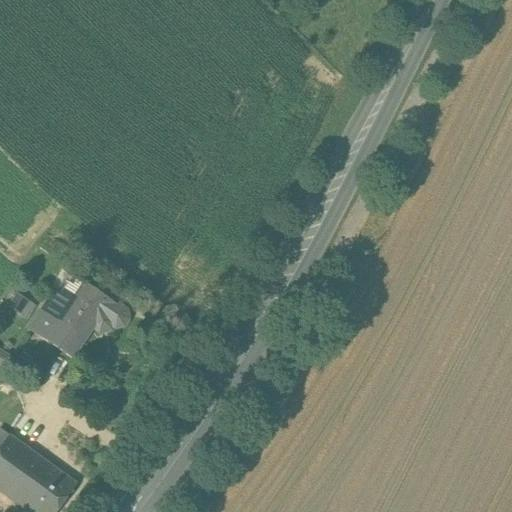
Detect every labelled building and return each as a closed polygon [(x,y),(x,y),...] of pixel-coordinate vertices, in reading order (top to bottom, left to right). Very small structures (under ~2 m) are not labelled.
[(76,280),(51,317),(58,321),(74,297),(77,299),(86,286),(76,280)] [(77,299),(74,297),(58,321),(51,317),(43,313),(31,331),(73,359),(100,318),(107,322),(117,307),(86,286),(77,299)] [(24,324),(35,304),(19,295),(7,315),(24,324)] [(12,359),(0,351),(0,370),(3,373),(12,359)] [(57,511),(76,485),(9,436),(0,449),(0,493),(25,511),(57,511)]
